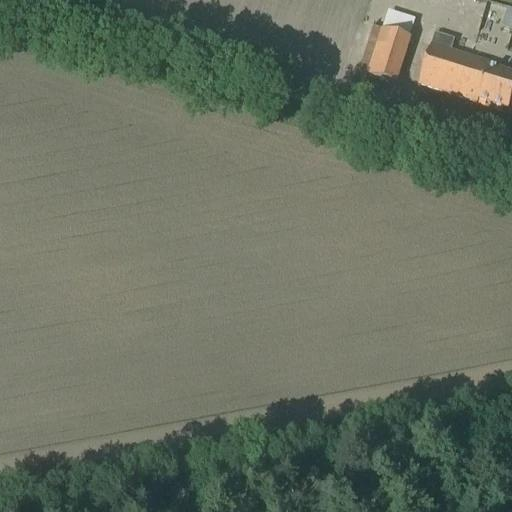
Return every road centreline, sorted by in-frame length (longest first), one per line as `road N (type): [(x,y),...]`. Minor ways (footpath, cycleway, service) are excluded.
road 1 (track): [(0,499),(511,416)]
road 2 (unclassified): [(511,163),(93,27),(76,0)]
